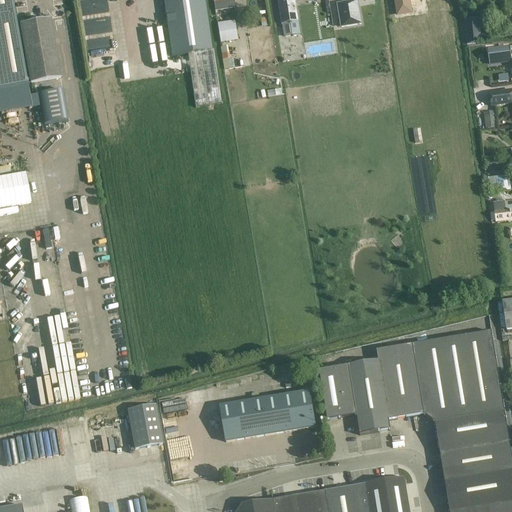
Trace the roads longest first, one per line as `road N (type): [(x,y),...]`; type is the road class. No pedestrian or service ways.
road 1 (unclassified): [(211,511),(223,487),(412,454),(429,511)]
road 2 (unknown): [(44,0),(58,23),(76,110),(56,152),(61,223)]
road 3 (unknown): [(63,511),(60,474),(90,471),(129,474),(204,511)]
